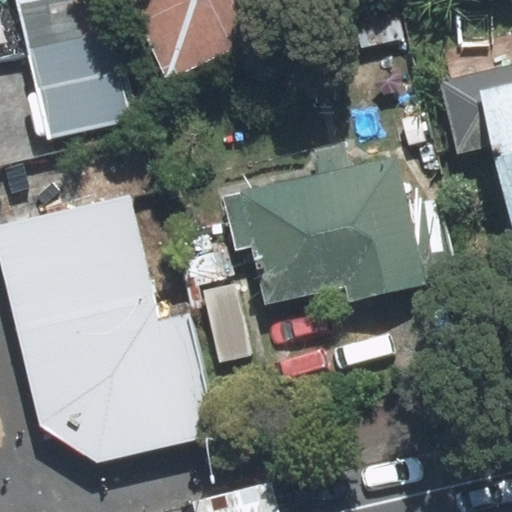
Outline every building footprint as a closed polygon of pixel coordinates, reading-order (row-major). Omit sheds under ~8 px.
[(118,106),(90,0),(11,0),(44,125),(118,106)] [(402,0),(380,0),(360,3),(368,51),(409,44),(402,0)] [(511,86),(450,102),(463,155),(496,147),(511,208),(511,86)] [(404,158),(228,196),(240,252),(257,249),(270,307),(350,289),(353,303),(432,286),(404,158)] [(127,187),(0,215),(0,291),(27,410),(99,457),(215,430),(173,248),(143,255),(127,187)] [(243,287),(209,295),(226,365),(260,356),(243,287)]
